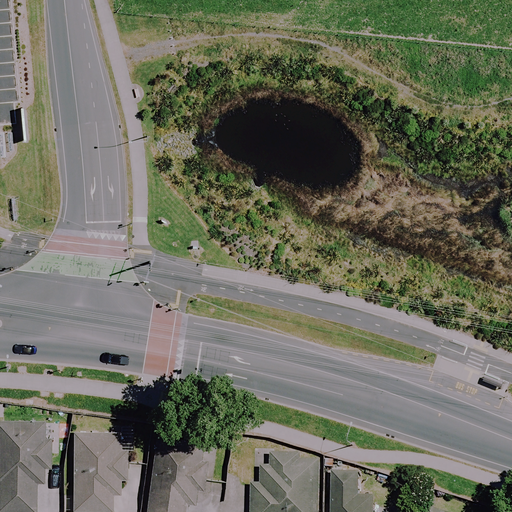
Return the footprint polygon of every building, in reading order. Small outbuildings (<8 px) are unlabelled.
[(48,423),(0,421),(0,511),(33,511),(35,483),(46,483),(48,423)] [(118,431),(73,431),(72,511),(114,511),(114,494),(120,494),(120,476),(128,476),(128,453),(118,453),(118,431)] [(184,511),(195,445),(154,439),(142,511),(184,511)] [(284,511),(285,484),(250,483),(249,511),(284,511)] [(370,511),(371,494),(333,492),(331,511),(370,511)]
